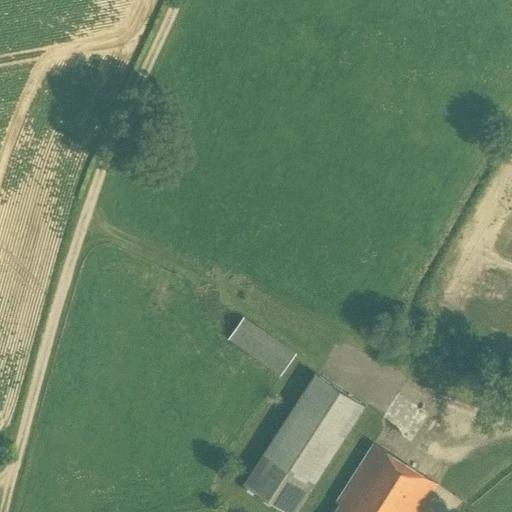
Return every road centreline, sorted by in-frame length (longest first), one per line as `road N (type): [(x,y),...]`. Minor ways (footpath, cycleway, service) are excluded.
road 1 (track): [(176,0),(65,241),(0,476)]
road 2 (track): [(511,416),(447,394),(75,216)]
